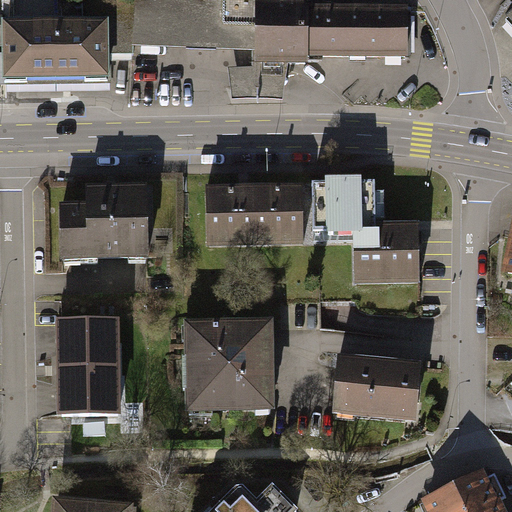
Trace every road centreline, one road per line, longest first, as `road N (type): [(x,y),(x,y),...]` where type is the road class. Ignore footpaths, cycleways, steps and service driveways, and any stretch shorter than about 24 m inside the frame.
road 1 (secondary): [(12,140),(312,131),(472,145)]
road 2 (residential): [(0,455),(14,419),(12,140)]
road 3 (residential): [(472,145),(473,460)]
road 4 (residential): [(444,0),(470,54),(472,145)]
